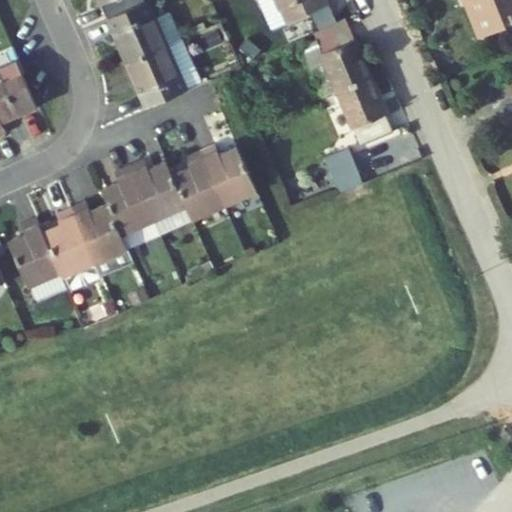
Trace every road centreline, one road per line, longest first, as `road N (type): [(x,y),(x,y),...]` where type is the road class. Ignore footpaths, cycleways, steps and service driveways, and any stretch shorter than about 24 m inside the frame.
road 1 (unclassified): [(163,511),(511,390)]
road 2 (residential): [(511,311),(375,0)]
road 3 (residential): [(48,0),(82,77),(83,115),(60,156),(0,184)]
